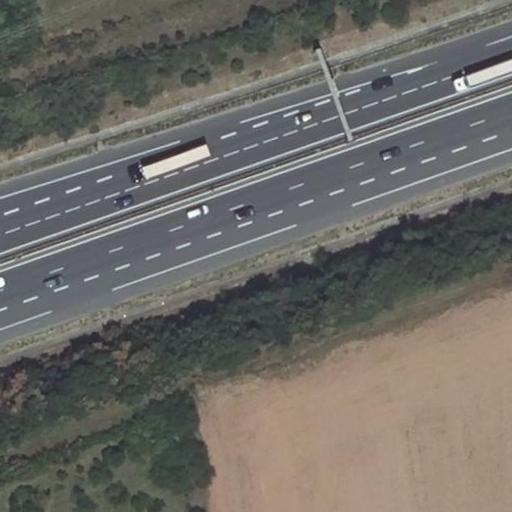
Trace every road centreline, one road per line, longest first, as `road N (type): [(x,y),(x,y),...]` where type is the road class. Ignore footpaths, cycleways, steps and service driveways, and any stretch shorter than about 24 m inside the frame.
road 1 (motorway): [(0,322),(511,132)]
road 2 (motorway): [(511,56),(0,235)]
road 3 (motorway): [(0,291),(511,114)]
